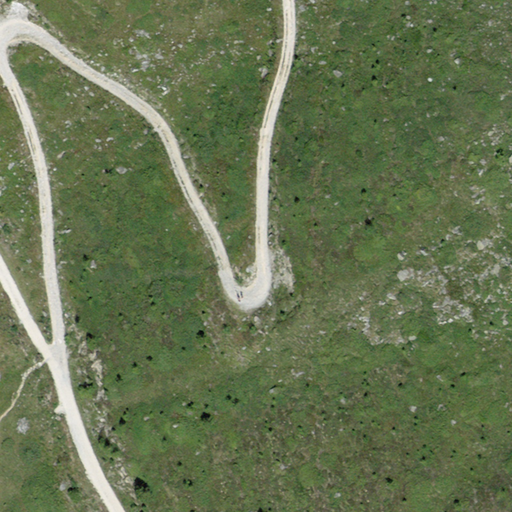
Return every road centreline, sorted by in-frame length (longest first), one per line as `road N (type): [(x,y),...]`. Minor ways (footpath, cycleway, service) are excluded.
road 1 (track): [(0,40),(13,29),(34,33),(160,124),(229,285),(251,297),(264,271),(264,145),(284,69),(288,0)]
road 2 (track): [(55,359),(39,161),(0,56)]
road 3 (track): [(117,511),(84,448),(55,359)]
